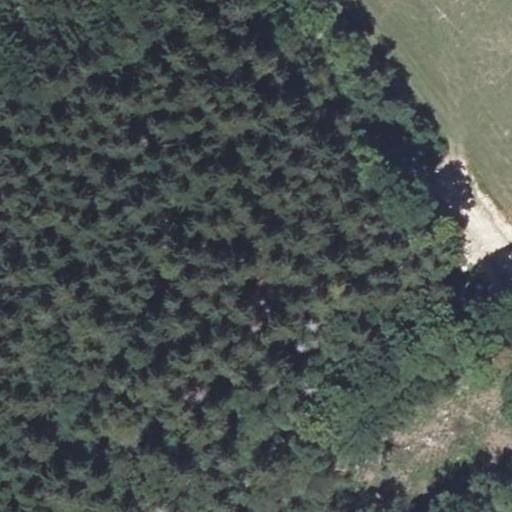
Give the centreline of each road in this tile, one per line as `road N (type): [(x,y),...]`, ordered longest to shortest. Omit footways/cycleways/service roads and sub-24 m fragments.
road 1 (track): [(10,511),(130,325),(188,0)]
road 2 (track): [(298,0),(457,238),(511,291)]
